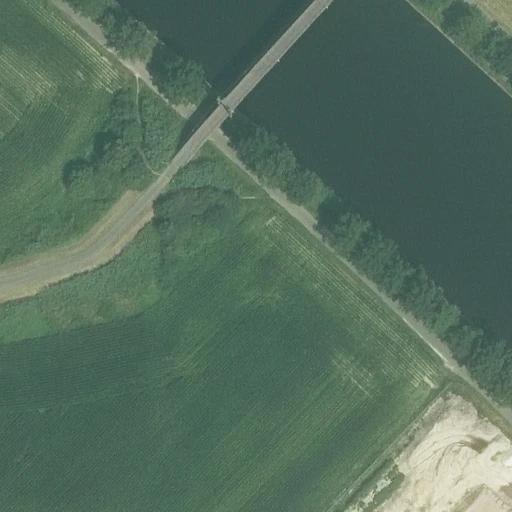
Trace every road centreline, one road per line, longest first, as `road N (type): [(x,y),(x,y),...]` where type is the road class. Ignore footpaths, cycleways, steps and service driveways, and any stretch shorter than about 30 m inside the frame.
road 1 (track): [(511,419),(279,200)]
road 2 (track): [(279,200),(47,0)]
